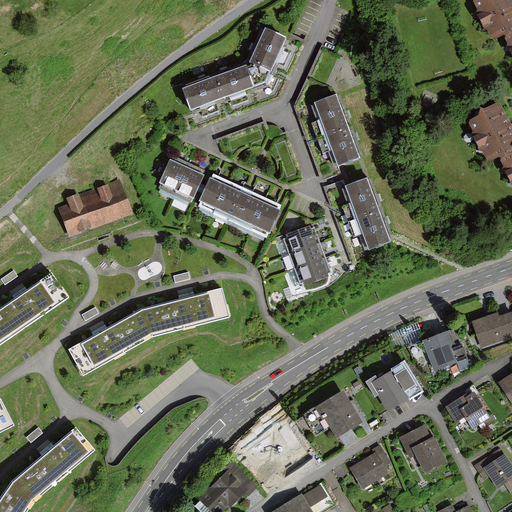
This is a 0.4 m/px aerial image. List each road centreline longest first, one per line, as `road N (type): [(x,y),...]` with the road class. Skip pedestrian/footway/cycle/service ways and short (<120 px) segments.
road 1 (primary): [(511,268),(384,316),(273,381),(197,448),(148,511)]
road 2 (residential): [(0,213),(151,75),(257,0)]
road 3 (residential): [(255,511),(431,403)]
road 4 (residential): [(431,403),(486,511)]
